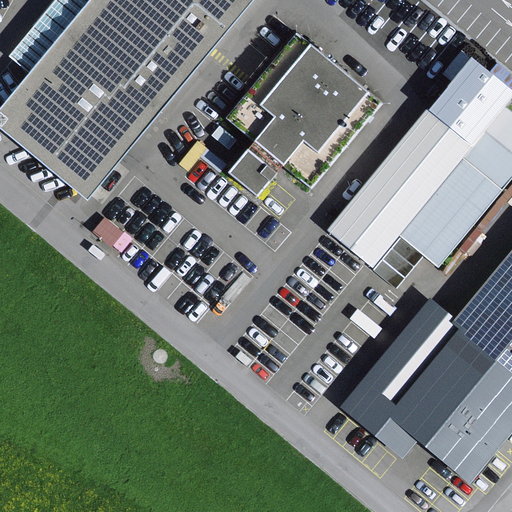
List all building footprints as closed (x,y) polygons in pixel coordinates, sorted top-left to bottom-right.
[(90,0),(74,19),(54,2),(31,31),(50,47),(26,76),(0,107),(0,137),(82,205),(253,0),(90,0)] [(74,19),(90,0),(55,0),(54,2),(74,19)] [(50,47),(31,31),(6,61),(26,76),(50,47)] [(380,108),(295,37),(223,124),(251,146),(224,179),(252,202),(279,170),(308,194),(380,108)] [(501,112),(511,100),(511,81),(462,37),(442,60),(501,112)] [(471,151),(426,114),(325,236),(369,273),(396,239),(436,272),(511,180),(511,115),(505,110),(471,151)] [(511,438),(511,248),(451,323),(426,302),(337,410),(401,462),(414,447),(468,492),(511,438)]
